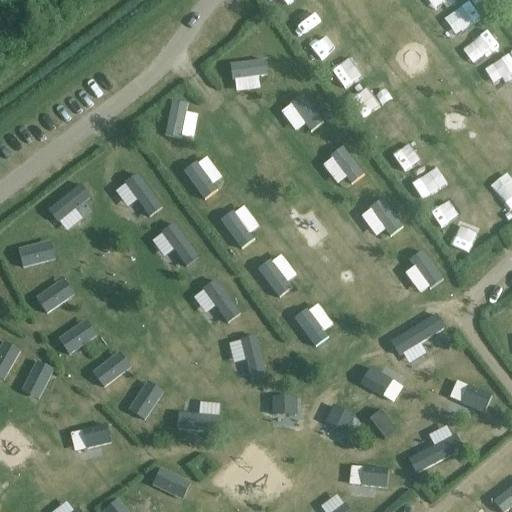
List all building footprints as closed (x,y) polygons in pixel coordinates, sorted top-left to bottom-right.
[(230,66),(232,82),(268,78),(267,62),(230,66)] [(303,96),(289,105),(308,136),(323,127),(303,96)] [(165,138),(180,141),(187,107),(172,104),(165,138)] [(345,148),(330,157),(350,189),(365,180),(345,148)] [(185,172),(205,203),(215,197),(196,166),(185,172)] [(224,194),(235,211),(250,202),(238,184),(224,194)] [(124,189),(114,204),(145,225),(155,210),(124,189)] [(85,200),(59,223),(75,241),(101,217),(85,200)] [(383,202),(369,211),(387,240),(401,231),(383,202)] [(221,221),(241,253),(253,245),(233,214),(221,221)] [(186,274),(201,264),(183,236),(167,246),(186,274)] [(421,253),(407,262),(427,294),(441,285),(421,253)] [(259,270),(279,301),(291,294),(271,262),(259,270)] [(48,292),(53,302),(69,293),(64,283),(48,292)] [(51,323),(78,305),(70,293),(43,310),(51,323)] [(196,312),(206,322),(219,310),(209,299),(196,312)] [(296,321),(315,351),(329,343),(309,313),(296,321)] [(58,342),(72,363),(99,345),(86,324),(58,342)] [(410,360),(441,357),(440,347),(409,350),(410,360)] [(111,400),(135,378),(123,364),(99,386),(111,400)] [(390,410),(398,391),(372,381),(364,400),(390,410)] [(148,393),(138,425),(153,430),(164,398),(148,393)] [(490,425),(494,413),(468,406),(465,418),(490,425)] [(307,433),(308,416),(293,416),(293,432),(307,433)] [(327,442),(342,444),(345,428),(330,425),(327,442)] [(185,448),(215,449),(215,432),(186,431),(185,448)] [(116,446),(89,452),(92,464),(119,459),(116,446)] [(413,462),(450,466),(451,455),(414,451),(413,462)] [(365,486),(365,500),(393,501),(393,487),(365,486)] [(511,492),(495,504),(500,511),(510,511),(511,511),(511,492)]
